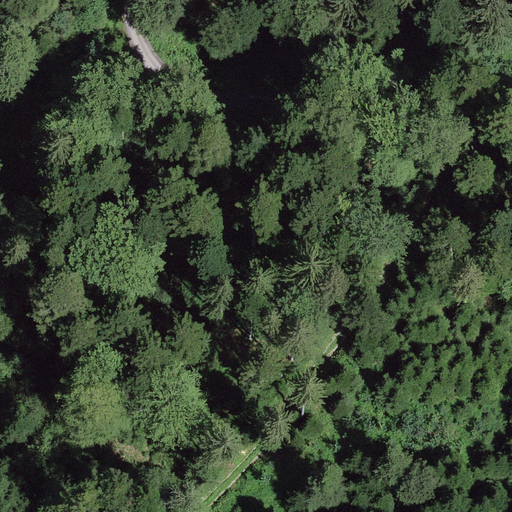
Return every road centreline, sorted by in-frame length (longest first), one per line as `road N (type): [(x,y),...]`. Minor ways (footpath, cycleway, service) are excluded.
road 1 (track): [(0,407),(131,358),(342,224),(412,155),(458,126),(511,109)]
road 2 (track): [(198,511),(276,429),(442,187),(511,116)]
road 3 (track): [(511,75),(421,75),(261,95),(187,92),(161,80),(140,54),(127,26),(128,0)]
